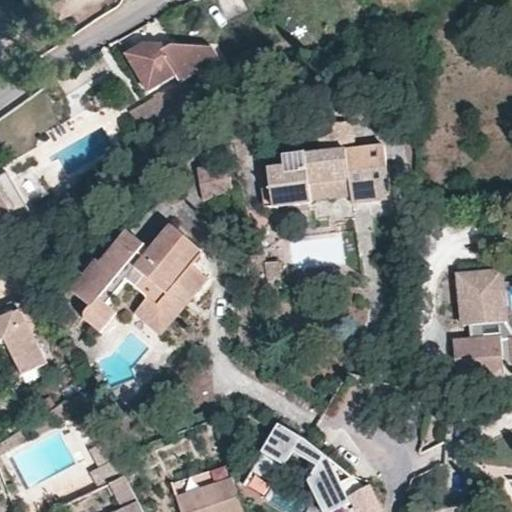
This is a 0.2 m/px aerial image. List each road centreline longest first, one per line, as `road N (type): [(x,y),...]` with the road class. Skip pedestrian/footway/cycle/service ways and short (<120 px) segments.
road 1 (residential): [(165,0),(0,98)]
road 2 (residential): [(392,511),(402,465),(365,401)]
